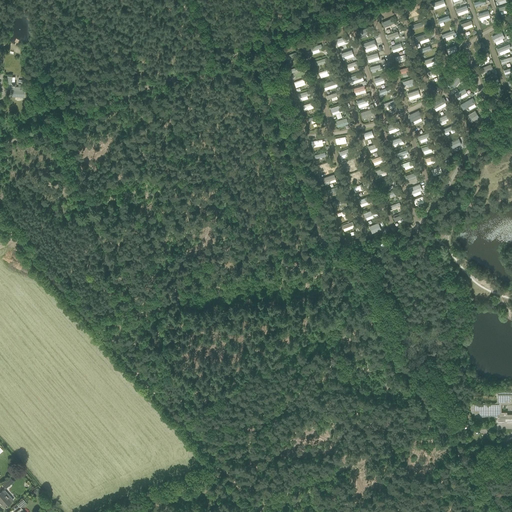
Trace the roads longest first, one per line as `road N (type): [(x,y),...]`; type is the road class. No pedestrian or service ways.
road 1 (track): [(495,511),(324,240),(285,139)]
road 2 (track): [(0,221),(262,511)]
road 3 (track): [(186,72),(0,145)]
road 4 (track): [(377,0),(260,44)]
